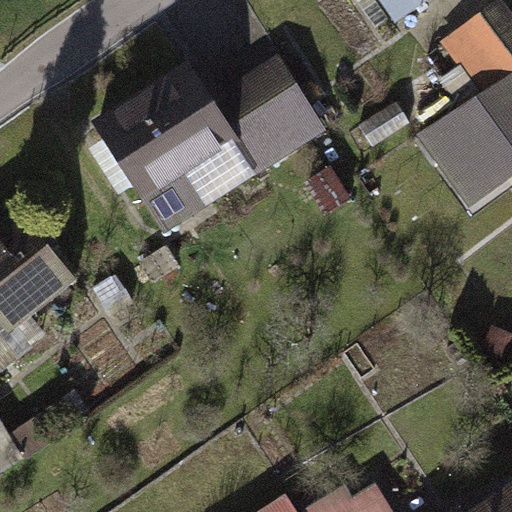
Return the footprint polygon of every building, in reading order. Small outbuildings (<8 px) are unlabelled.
[(387,0),(406,25),(440,0),(387,0)] [(482,89),(420,135),(476,209),(511,182),(511,0),(450,46),(482,89)] [(219,94),(245,139),(266,175),(337,133),(290,53),(219,94)] [(245,139),(219,94),(202,64),(108,119),(171,226),(211,203),(191,170),(245,139)] [(85,266),(34,208),(0,237),(0,293),(23,320),(85,266)] [(298,494),(268,511),(397,511),(382,487),(363,499),(353,483),(309,511),(298,494)] [(511,511),(511,491),(482,511),(511,511)]
